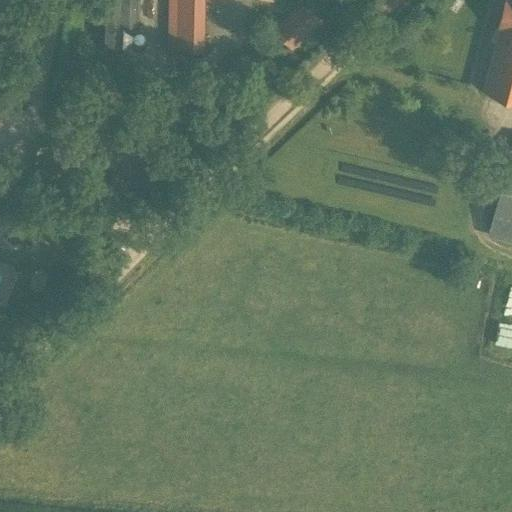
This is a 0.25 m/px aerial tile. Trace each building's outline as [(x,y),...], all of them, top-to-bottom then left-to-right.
[(168,0),(167,48),(205,49),(205,0),(168,0)] [(500,27),(497,39),(511,43),(511,0),(505,0),(499,27),(500,27)] [(302,4),(275,31),(292,48),(321,22),(302,4)] [(511,43),(497,39),(484,89),(511,96),(511,43)] [(511,144),(489,231),(511,236),(511,144)] [(88,175),(86,183),(93,185),(95,177),(88,175)]
